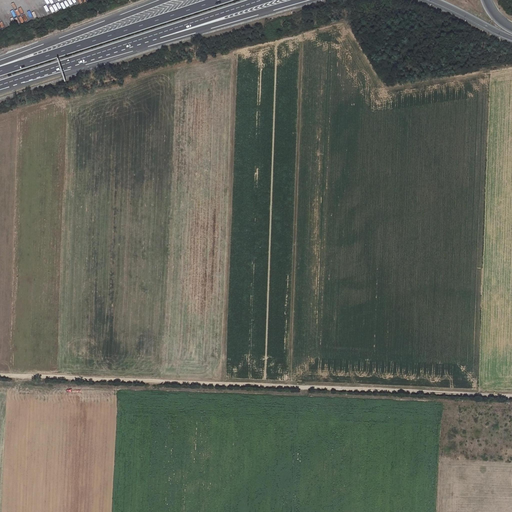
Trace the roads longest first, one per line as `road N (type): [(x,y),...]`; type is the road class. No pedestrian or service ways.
road 1 (track): [(0,375),(511,394)]
road 2 (motorway): [(15,80),(299,0)]
road 3 (motorway): [(15,80),(261,0)]
road 4 (motorway): [(221,0),(0,71)]
road 5 (motorway): [(157,0),(0,62)]
